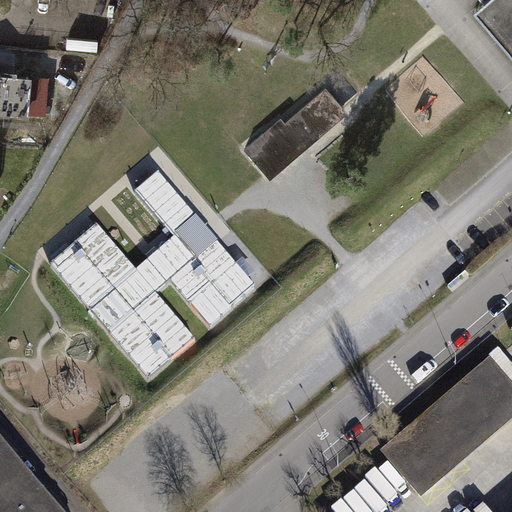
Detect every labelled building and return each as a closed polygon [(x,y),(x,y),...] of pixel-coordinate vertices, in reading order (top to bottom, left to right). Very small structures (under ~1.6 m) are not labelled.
[(511,0),(483,0),(485,2),(474,11),(511,55),(511,0)] [(0,75),(0,115),(29,118),(29,115),(32,78),(0,75)] [(32,78),(29,115),(46,116),(49,79),(32,78)] [(282,120),(245,151),(271,181),(348,115),(326,90),(286,124),(282,120)] [(98,221),(49,263),(148,378),(196,338),(156,291),(171,278),(211,325),(256,286),(158,172),(136,191),(174,235),(137,267),(98,221)] [(511,426),(511,388),(490,363),(381,455),(421,502),(511,426)] [(0,511),(48,511),(0,455),(0,511)]
